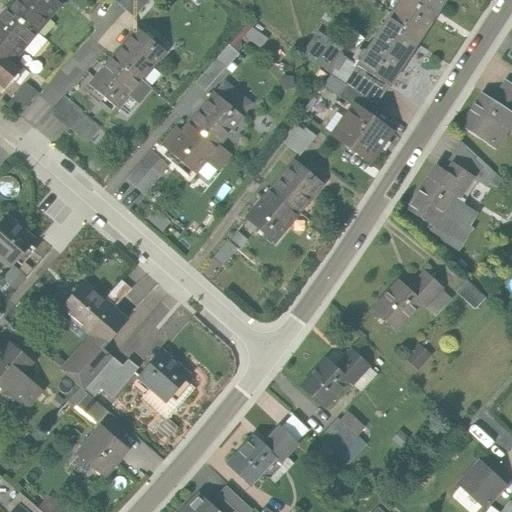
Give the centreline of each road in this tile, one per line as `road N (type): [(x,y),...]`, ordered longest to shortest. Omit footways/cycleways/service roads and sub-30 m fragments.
road 1 (residential): [(270,362),(510,0)]
road 2 (residential): [(270,362),(0,122)]
road 3 (residential): [(142,511),(270,362)]
